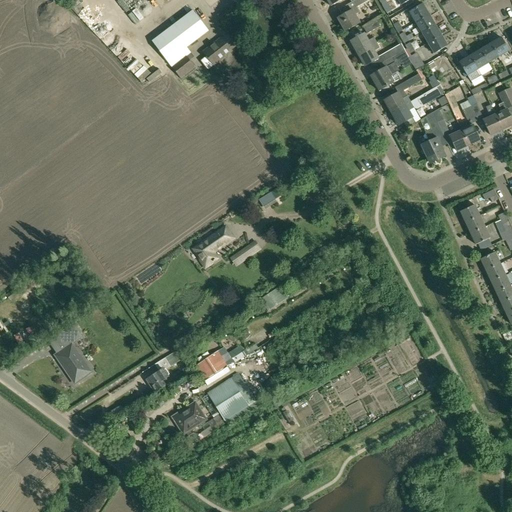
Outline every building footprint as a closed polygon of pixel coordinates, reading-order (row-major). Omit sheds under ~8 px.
[(345,14),(342,16),(338,18),(345,31),(360,23),(356,14),(360,12),(357,7),(369,0),(355,0),(351,2),(342,8),(345,14)] [(382,5),(386,13),(391,11),(387,2),(382,5)] [(126,17),(133,27),(154,13),(147,3),(126,17)] [(415,22),(429,14),(423,3),(409,12),(415,22)] [(168,62),(187,47),(208,31),(192,10),(152,41),(168,62)] [(435,24),(429,14),(415,22),(421,33),(435,24)] [(367,34),(380,26),(376,20),(363,28),(367,34)] [(393,25),(398,33),(403,30),(398,22),(393,25)] [(438,29),(435,24),(421,33),(427,43),(441,35),(443,34),(440,28),(438,29)] [(409,41),(404,32),(399,35),(404,43),(409,41)] [(352,42),(351,42),(350,43),(350,45),(352,48),(353,49),(355,48),(358,54),(377,43),(374,37),(368,41),(365,34),(351,42),(352,42)] [(214,43),(203,51),(206,56),(214,66),(226,57),(224,55),(235,46),(227,35),(215,44),(214,43)] [(441,35),(427,43),(433,54),(447,45),(441,35)] [(501,37),(490,43),(499,57),(509,51),(501,37)] [(377,43),(358,54),(361,59),(360,60),(359,62),(361,65),(363,66),(364,65),(365,66),(378,58),(374,51),(380,48),(377,43)] [(405,46),(410,54),(415,51),(410,43),(405,46)] [(490,43),(480,50),(488,63),(499,57),(490,43)] [(388,52),(391,58),(404,50),(401,44),(388,52)] [(187,47),(168,62),(181,79),(195,67),(190,60),(194,57),(191,53),(187,47)] [(391,58),(394,63),(371,76),(379,91),(393,83),(389,76),(399,71),(397,67),(410,59),(405,50),(404,50),(391,58)] [(480,50),(469,56),(478,70),(488,63),(480,50)] [(442,56),(428,64),(434,73),(438,71),(440,75),(449,70),(442,56)] [(478,70),(469,56),(459,62),(467,76),(478,70)] [(509,76),(507,71),(498,75),(500,80),(509,76)] [(406,81),(410,87),(422,80),(419,74),(406,81)] [(493,77),(488,79),(487,80),(489,85),(498,81),(496,76),(493,77)] [(470,91),(473,96),(486,89),(483,84),(470,91)] [(411,102),(392,113),(399,126),(412,118),(409,111),(414,108),(417,109),(420,107),(422,108),(426,105),(426,104),(441,96),(440,95),(444,93),(440,85),(411,102)] [(151,100),(154,103),(165,94),(163,91),(151,100)] [(501,111),(499,112),(495,115),(502,130),(511,125),(511,121),(506,107),(511,105),(504,91),(499,94),(503,102),(498,105),(501,111)] [(407,97),(402,100),(398,93),(385,101),(392,113),(411,102),(407,97)] [(441,107),(448,104),(444,97),(437,101),(441,107)] [(483,118),(480,112),(477,104),(471,107),(477,121),(483,118)] [(485,107),(488,112),(490,117),(483,120),(490,135),(502,130),(495,115),(490,105),(485,107)] [(468,127),(461,130),(468,146),(480,140),(473,125),(472,123),(477,121),(471,107),(465,109),(470,121),(466,123),(468,127)] [(444,137),(437,122),(432,113),(426,116),(432,130),(426,133),(430,140),(429,140),(430,142),(421,146),(430,164),(445,157),(441,147),(447,144),(444,137)] [(443,120),(437,122),(444,137),(450,134),(443,120)] [(468,146),(461,130),(449,136),(457,151),(468,146)] [(498,199),(494,190),(482,195),(485,201),(490,198),(492,203),(499,199),(498,199)] [(260,200),(265,207),(276,200),(272,193),(260,200)] [(465,223),(480,216),(475,205),(460,212),(465,223)] [(480,216),(465,223),(471,234),(485,227),(480,216)] [(225,227),(194,250),(201,260),(199,261),(205,269),(212,264),(211,262),(217,259),(212,253),(233,238),(225,227)] [(490,238),(485,227),(471,234),(476,245),(490,238)] [(503,240),(505,240),(511,236),(511,228),(505,231),(500,234),(503,240)] [(254,251),(250,245),(236,255),(240,261),(254,251)] [(486,270),(500,263),(495,252),(480,259),(486,270)] [(500,263),(486,270),(491,281),(505,274),(500,263)] [(510,285),(505,274),(491,281),(496,292),(510,285)] [(511,297),(511,289),(510,285),(496,292),(501,303),(511,297)] [(268,311),(288,298),(281,286),(260,300),(268,311)] [(511,311),(511,297),(501,303),(506,314),(511,311)] [(74,384),(91,372),(72,344),(82,337),(73,324),(56,336),(65,348),(54,355),(74,384)] [(165,358),(159,362),(164,370),(166,369),(170,367),(183,359),(177,350),(165,358)] [(193,367),(203,381),(227,367),(217,351),(193,367)] [(155,375),(147,380),(155,392),(168,384),(165,379),(169,377),(168,376),(164,370),(160,372),(158,373),(155,375)] [(239,374),(231,379),(208,394),(225,421),(256,401),(239,374)] [(347,378),(335,381),(338,392),(349,389),(347,378)] [(195,403),(172,418),(178,426),(177,427),(180,431),(182,432),(183,435),(206,420),(195,403)] [(293,421),(286,411),(283,413),(289,423),(293,421)] [(210,427),(201,433),(204,438),(213,432),(212,431),(224,424),(218,415),(207,423),(210,427)]
